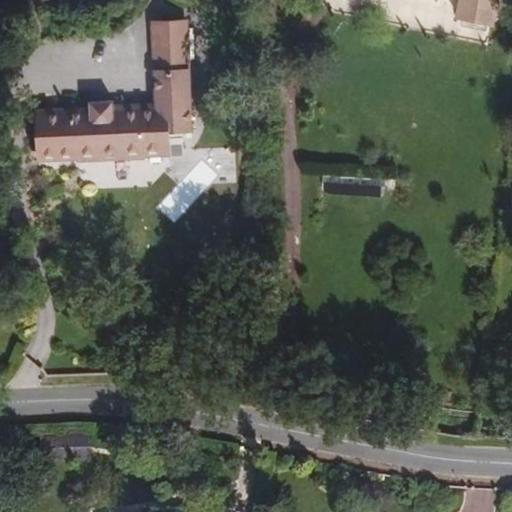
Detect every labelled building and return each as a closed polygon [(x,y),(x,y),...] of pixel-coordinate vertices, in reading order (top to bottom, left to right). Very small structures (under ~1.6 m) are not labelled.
[(460,0),(457,17),(466,19),(488,25),(494,27),(500,0),(460,0)] [(488,25),(466,19),(464,30),(485,34),(488,25)] [(189,52),(188,31),(187,22),(152,23),(155,73),(163,73),(166,105),(156,106),(115,108),(113,102),(88,103),(88,109),(37,112),(39,144),(75,141),(76,154),(144,150),(143,138),(166,137),(166,128),(194,127),(189,52)] [(203,30),(188,31),(189,52),(205,52),(203,30)] [(163,73),(155,73),(156,106),(166,105),(163,73)] [(166,148),(166,137),(143,138),(144,150),(166,148)] [(75,141),(39,144),(40,156),(76,154),(75,141)]
